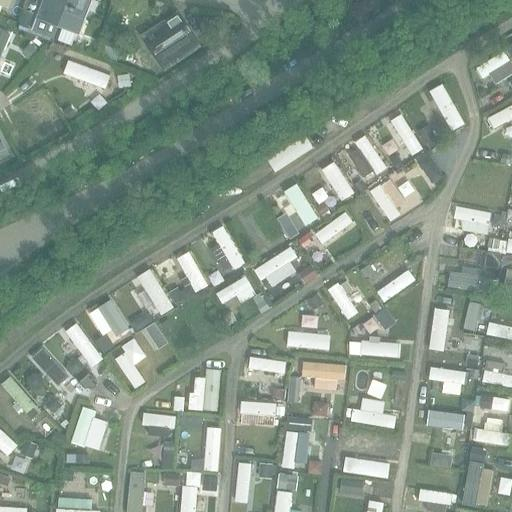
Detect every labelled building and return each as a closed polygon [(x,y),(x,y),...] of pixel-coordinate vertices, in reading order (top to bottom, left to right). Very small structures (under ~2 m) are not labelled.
[(0,0),(0,5),(7,8),(10,0),(0,0)] [(47,0),(40,21),(53,25),(56,25),(80,33),(92,0),(47,0)] [(160,30),(159,30),(158,29),(144,38),(164,68),(198,46),(178,16),(165,25),(165,26),(165,27),(166,28),(166,29),(162,32),(161,31),(160,30)] [(0,61),(11,64),(17,35),(0,31),(0,61)] [(501,68),(511,62),(511,48),(496,57),(501,68)] [(126,80),(131,67),(88,52),(83,65),(126,80)] [(42,93),(63,131),(83,119),(63,82),(42,93)] [(421,104),(410,112),(432,146),(444,139),(421,104)] [(14,141),(25,136),(15,115),(3,121),(14,141)] [(385,126),(374,134),(397,167),(408,159),(385,126)] [(407,147),(418,141),(412,130),(401,135),(407,147)] [(361,192),(375,183),(355,152),(341,161),(361,192)] [(490,166),(511,168),(511,156),(491,154),(490,166)] [(410,168),(390,183),(409,210),(430,195),(410,168)] [(303,184),(311,204),(299,209),(305,224),(317,220),(319,225),(336,218),(320,177),(303,184)] [(342,177),(331,184),(338,195),(349,188),(342,177)] [(296,184),(282,192),(289,205),(303,197),(296,184)] [(480,211),(511,213),(511,202),(480,200),(480,211)] [(244,216),(232,223),(253,262),(265,256),(244,216)] [(336,230),(325,238),(342,262),(352,254),(336,230)] [(280,270),(318,249),(313,239),(274,259),(280,270)] [(211,281),(224,275),(209,242),(196,248),(211,281)] [(163,288),(181,305),(193,292),(165,266),(158,273),(168,282),(163,288)] [(363,273),(350,278),(363,311),(376,305),(363,273)] [(465,277),(463,301),(505,304),(507,279),(465,277)] [(349,334),(364,326),(345,293),(331,301),(349,334)] [(213,297),(193,312),(212,337),(224,327),(217,318),(224,312),(213,297)] [(107,304),(119,329),(132,322),(119,298),(107,304)] [(166,299),(155,306),(161,317),(173,309),(166,299)] [(97,314),(85,321),(108,359),(120,353),(97,314)] [(419,335),(382,334),(381,348),(418,349),(419,335)] [(483,354),(485,340),(463,337),(461,351),(483,354)] [(51,350),(73,370),(81,362),(60,341),(51,350)] [(354,358),(354,344),(318,342),(317,356),(354,358)] [(269,348),(268,363),(304,365),(305,351),(269,348)] [(511,376),(511,350),(506,350),(502,375),(511,376)] [(451,380),(486,382),(487,369),(452,367),(451,380)] [(215,376),(215,401),(226,401),(226,376),(215,376)] [(260,392),(259,405),(295,407),(295,394),(260,392)] [(101,397),(90,437),(104,441),(115,401),(101,397)] [(375,401),(374,415),(409,417),(409,403),(375,401)] [(486,419),(487,405),(444,402),(443,416),(486,419)] [(0,426),(22,451),(36,438),(5,405),(0,410),(0,426)] [(497,418),(495,432),(511,434),(511,408),(506,407),(503,419),(497,418)] [(68,408),(54,416),(62,429),(75,421),(68,408)] [(402,455),(402,442),(361,440),(361,453),(402,455)] [(45,466),(47,450),(32,447),(29,463),(45,466)] [(268,495),(270,454),(257,453),(255,494),(268,495)] [(0,457),(0,478),(9,462),(0,457)] [(29,488),(44,490),(46,477),(32,474),(29,488)] [(153,492),(164,492),(163,500),(185,501),(186,480),(154,478),(153,492)] [(437,480),(436,498),(470,500),(472,483),(437,480)] [(202,484),(196,511),(209,511),(214,486),(202,484)] [(292,484),(290,499),(305,501),(306,485),(292,484)] [(8,497),(8,511),(19,511),(45,511),(46,498),(8,497)] [(323,511),(324,503),(291,501),(290,511),(323,511)] [(349,511),(392,511),(393,503),(350,501),(349,511)]
